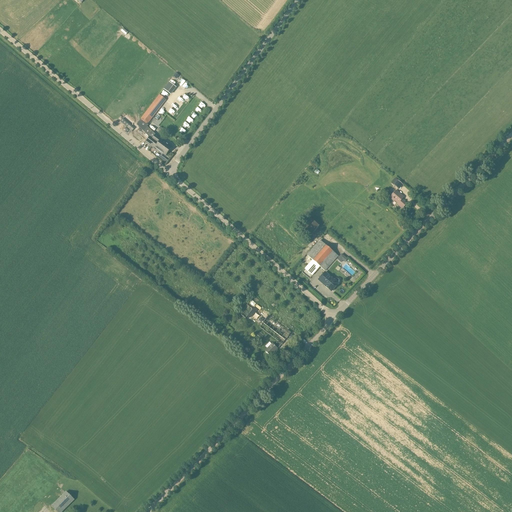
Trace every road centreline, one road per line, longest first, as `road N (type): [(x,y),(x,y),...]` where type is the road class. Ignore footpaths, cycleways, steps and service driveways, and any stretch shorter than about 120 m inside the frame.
road 1 (unclassified): [(146,511),(334,317)]
road 2 (unclassified): [(334,317),(511,135)]
road 3 (unclassified): [(334,317),(168,172)]
road 4 (unclassified): [(168,172),(0,30)]
road 5 (unclassified): [(168,172),(297,0)]
